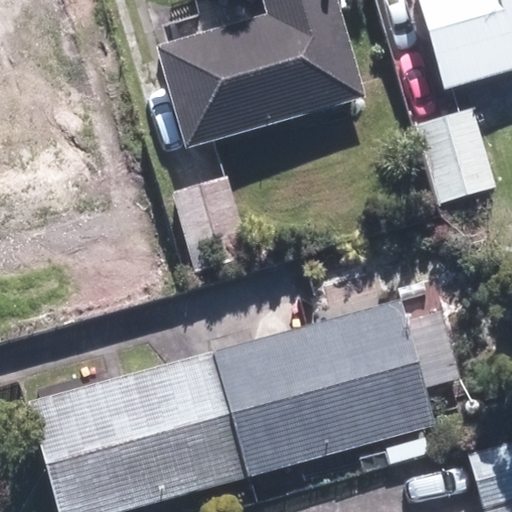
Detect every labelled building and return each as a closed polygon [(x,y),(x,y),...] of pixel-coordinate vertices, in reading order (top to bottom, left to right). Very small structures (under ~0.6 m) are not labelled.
[(0,242),(132,209),(78,0),(75,0),(44,8),(43,2),(0,12),(0,242)] [(189,148),(238,133),(366,96),(337,0),(266,0),(271,13),(159,45),(189,148)] [(511,0),(422,0),(447,87),(511,68),(511,0)] [(439,205),(495,187),(471,110),(415,127),(439,205)] [(247,253),(225,178),(173,192),(193,268),(247,253)] [(213,353),(249,479),(435,427),(424,389),(454,380),(438,324),(432,325),(409,332),(407,323),(400,301),(213,353)] [(56,511),(128,511),(249,479),(213,353),(27,404),(56,511)] [(511,441),(467,453),(482,509),(511,500),(511,441)]
